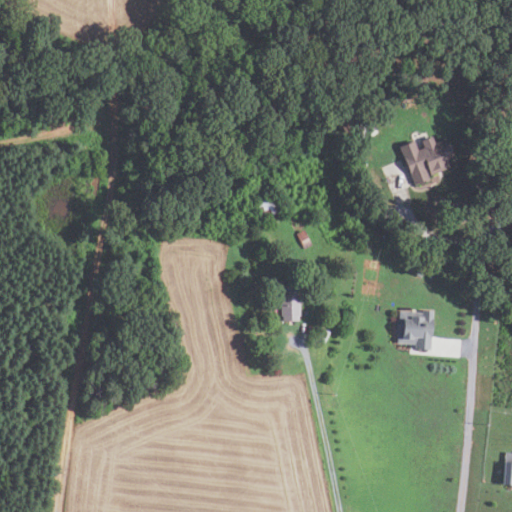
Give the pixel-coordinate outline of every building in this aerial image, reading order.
[(376,132),(363,141),(354,127),(367,118),(376,132)] [(397,147),(412,142),(415,151),(422,148),(419,141),(431,137),(433,143),(445,139),(452,157),(444,160),(447,168),(427,175),(428,180),(412,186),(397,147)] [(252,203),(275,196),(282,216),(259,224),(252,203)] [(295,234),(303,231),(309,245),(302,248),(295,234)] [(425,263),(419,277),(407,272),(412,258),(425,263)] [(297,322),(297,287),(283,287),(283,295),(279,295),(279,316),(281,316),(281,322),(297,322)] [(429,350),(413,350),(413,345),(394,344),(396,310),(431,312),(429,350)] [(323,344),(316,341),(323,329),(329,332),(323,344)] [(511,451),(503,451),(500,482),(510,483),(510,485),(511,485),(511,451)]
